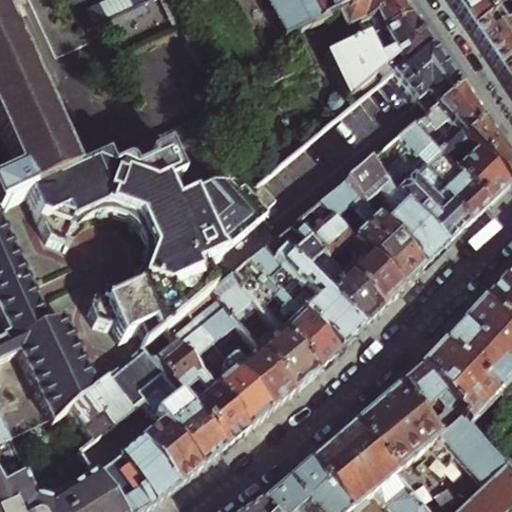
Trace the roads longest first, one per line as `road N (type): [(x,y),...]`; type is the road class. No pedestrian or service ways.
road 1 (residential): [(511,227),(335,406),(205,511)]
road 2 (residential): [(511,137),(421,0)]
